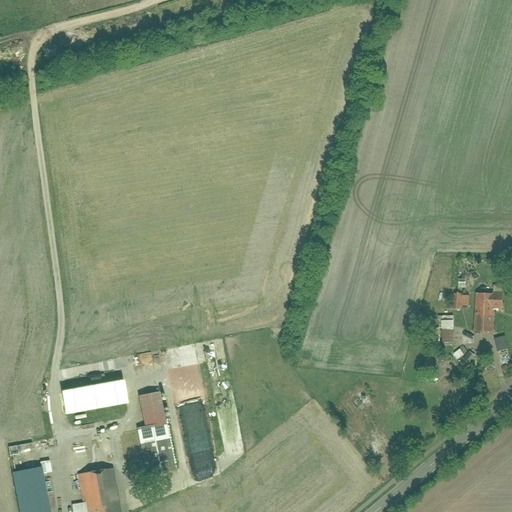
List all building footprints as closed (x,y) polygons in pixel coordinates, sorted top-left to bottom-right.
[(461,294),(451,293),(450,310),(460,310),(461,294)] [(495,294),(475,293),(474,331),(494,332),(495,294)] [(452,342),(451,320),(439,320),(440,343),(452,342)] [(456,359),(466,351),(461,346),(451,354),(456,359)] [(467,351),(463,356),(468,361),(473,356),(467,351)] [(59,392),(63,415),(124,405),(120,382),(59,392)] [(157,393),(134,397),(140,429),(135,429),(143,476),(171,471),(157,393)] [(206,413),(183,415),(189,472),(212,470),(206,413)] [(19,462),(10,463),(10,468),(33,467),(32,456),(19,457),(19,462)] [(79,475),(84,511),(117,511),(111,470),(79,475)] [(11,474),(15,511),(43,511),(38,471),(11,474)]
